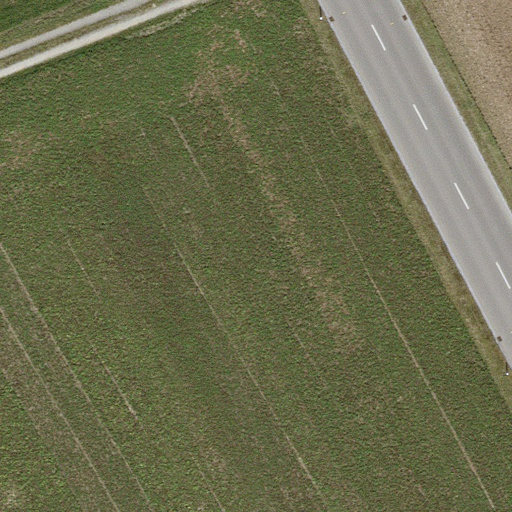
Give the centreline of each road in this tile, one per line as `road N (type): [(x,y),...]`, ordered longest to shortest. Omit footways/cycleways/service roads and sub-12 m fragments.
road 1 (tertiary): [(359,0),(511,299)]
road 2 (track): [(162,0),(0,65)]
